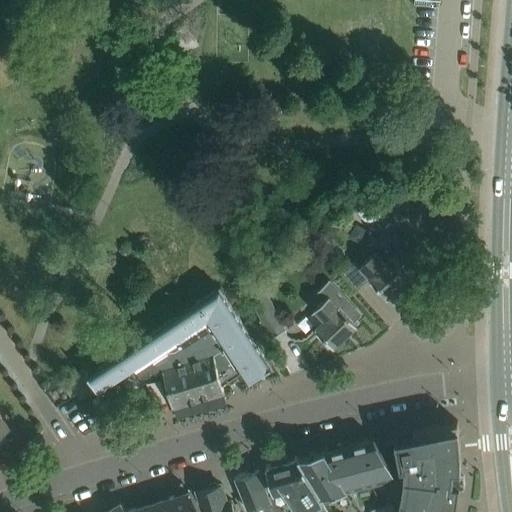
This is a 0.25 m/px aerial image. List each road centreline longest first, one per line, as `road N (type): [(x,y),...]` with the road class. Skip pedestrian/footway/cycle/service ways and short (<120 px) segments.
road 1 (residential): [(87,474),(368,399),(507,376)]
road 2 (tertiary): [(507,376),(508,155)]
road 3 (residential): [(87,474),(0,340)]
